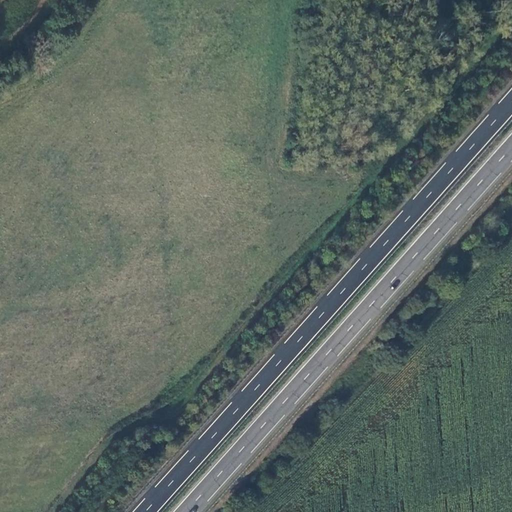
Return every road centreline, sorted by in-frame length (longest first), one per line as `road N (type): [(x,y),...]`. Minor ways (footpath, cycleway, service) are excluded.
road 1 (trunk): [(511,102),(145,511)]
road 2 (trunk): [(184,511),(511,146)]
road 3 (track): [(511,22),(392,160)]
